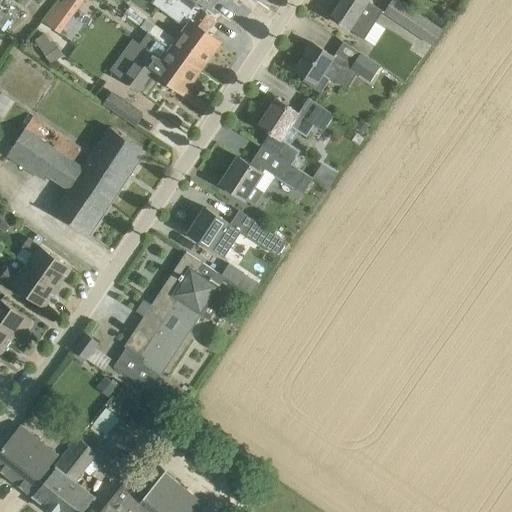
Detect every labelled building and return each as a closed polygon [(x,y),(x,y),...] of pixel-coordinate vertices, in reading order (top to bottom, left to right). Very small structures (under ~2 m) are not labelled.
[(62,0),(61,2),(75,13),(84,0),(62,0)] [(196,4),(199,0),(156,0),(154,4),(183,26),(185,23),(187,25),(177,39),(156,24),(154,25),(148,20),(150,17),(132,5),(125,14),(150,32),(150,31),(171,47),(171,48),(201,71),(222,42),(207,31),(216,19),(196,4)] [(368,0),(341,0),(331,16),(365,38),(374,25),(382,12),(367,2),(368,0)] [(445,29),(445,28),(401,0),(392,0),(384,14),(434,46),(445,29)] [(184,94),(201,71),(171,48),(171,47),(150,31),(150,32),(141,45),(144,47),(123,76),(141,90),(154,72),(184,94)] [(333,56),(331,54),(314,43),(296,70),(308,77),(304,82),(322,93),(331,81),(337,84),(346,71),(330,61),(333,56)] [(372,81),(381,66),(361,54),(351,69),(372,81)] [(137,127),(145,114),(113,92),(104,104),(137,127)] [(15,102),(1,93),(0,95),(0,111),(6,116),(15,102)] [(278,98),(260,125),(269,131),(261,143),(263,145),(293,165),(302,151),(290,144),(282,139),(291,126),(299,131),(307,136),(315,125),(324,130),(334,115),(309,98),(299,112),(294,109),(278,98)] [(83,148),(34,115),(8,154),(46,180),(49,174),(70,188),(54,211),(90,236),(147,152),(110,127),(84,166),(75,160),(83,148)] [(239,157),(222,184),(246,199),(256,205),(276,175),(304,194),(314,179),(293,165),(263,145),(251,164),(239,157)] [(207,207),(190,233),(206,244),(212,248),(225,256),(233,244),(241,232),(277,255),(287,241),(238,209),(229,222),(223,218),(207,207)] [(24,247),(17,258),(59,288),(73,268),(40,244),(39,245),(29,238),(23,247),(24,247)] [(127,347),(115,366),(130,376),(145,385),(151,389),(154,384),(158,379),(160,375),(161,375),(163,371),(194,324),(200,314),(210,321),(222,301),(213,295),(225,277),(187,252),(156,299),(152,305),(145,316),(125,346),(127,347)] [(12,282),(11,284),(45,307),(59,288),(17,258),(16,258),(25,265),(18,274),(8,267),(3,276),(12,282)] [(229,264),(222,275),(225,277),(237,284),(244,273),(229,264)] [(0,325),(19,339),(32,320),(2,299),(0,302),(0,325)] [(0,325),(0,351),(3,354),(15,336),(0,325)] [(75,350),(76,351),(86,359),(99,342),(87,333),(75,350)] [(115,416),(106,408),(93,424),(102,432),(115,416)] [(58,456),(22,427),(20,426),(0,450),(0,468),(34,496),(34,495),(54,472),(48,467),(58,456)] [(54,511),(83,511),(85,511),(95,497),(74,480),(97,451),(79,437),(62,458),(64,460),(54,472),(34,495),(54,511)] [(211,450),(196,438),(189,449),(203,460),(211,450)] [(128,479),(101,511),(203,511),(208,505),(167,472),(142,502),(139,499),(140,498),(139,496),(143,491),(128,479)]
